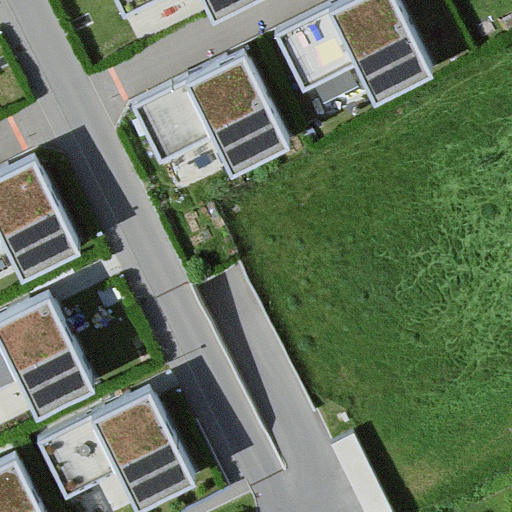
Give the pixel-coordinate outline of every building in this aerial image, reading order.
[(231,0),(208,0),(213,9),(231,0)] [(429,64),(397,0),(333,0),(280,26),(306,78),(359,53),(376,90),(429,64)] [(280,137),(236,48),(131,99),(157,152),(209,126),(227,163),(280,137)] [(69,245),(26,155),(0,167),(0,236),(16,270),(69,245)] [(87,382),(43,293),(0,313),(0,378),(16,371),(34,407),(87,382)] [(190,481),(147,391),(42,442),(67,495),(120,469),(137,506),(190,481)] [(391,511),(354,433),(332,444),(364,511),(391,511)] [(40,511),(10,450),(0,455),(0,511),(40,511)]
